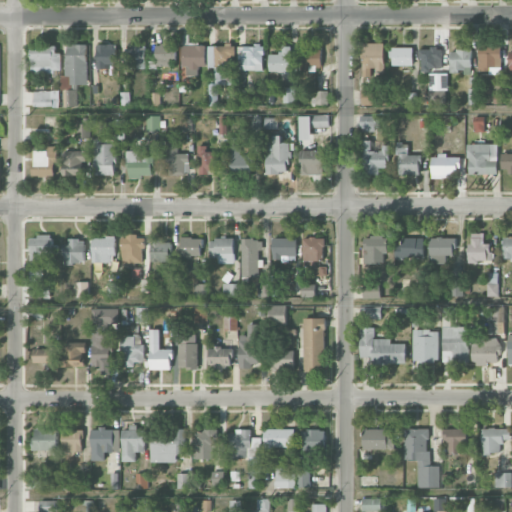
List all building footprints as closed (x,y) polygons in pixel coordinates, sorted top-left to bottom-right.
[(384,43),(363,43),(363,77),(373,77),(373,73),(384,73),(384,43)] [(113,44),(97,45),(97,69),(114,68),(113,44)] [(206,44),(182,45),(182,67),(186,67),(186,76),(199,76),(199,67),(206,66),(206,44)] [(207,45),(208,68),(215,68),(215,83),(209,83),(210,106),(218,106),(217,85),(232,84),(232,45),(207,45)] [(238,46),(238,70),(264,70),(263,45),(238,46)] [(501,45),(479,45),(478,75),(501,75),(501,45)] [(31,72),(59,72),(59,46),(31,46),(31,72)] [(146,47),(127,46),(126,67),(146,68),(146,47)] [(291,47),(281,46),(281,55),(270,54),(270,71),(291,71),(291,47)] [(322,70),(321,47),(312,47),(312,50),(300,51),(300,70),(322,70)] [(413,65),(413,48),(393,47),(392,65),(413,65)] [(442,70),(442,48),(420,48),(420,70),(442,70)] [(472,50),(450,50),(450,72),(471,73),(472,50)] [(448,73),(429,73),(428,104),(447,104),(448,73)] [(63,107),(78,106),(77,89),(63,90),(63,107)] [(387,105),(386,90),(362,91),(362,106),(387,105)] [(34,107),(59,106),(59,91),(33,91),(34,107)] [(328,105),(328,91),(312,91),(312,105),(328,105)] [(150,106),(160,106),(160,93),(151,92),(150,106)] [(160,130),(160,115),(147,116),(147,131),(160,130)] [(329,127),(329,115),(300,116),(301,141),(312,140),(311,128),(329,127)] [(192,116),(179,116),(180,131),(193,130),(192,116)] [(360,131),(379,131),(379,116),(360,116),(360,131)] [(484,131),(484,116),(474,117),(475,132),(484,131)] [(77,124),(77,139),(90,138),(90,124),(77,124)] [(266,143),(266,174),(289,174),(289,143),(282,143),(282,136),(273,136),(273,143),(266,143)] [(230,174),(250,174),(251,155),(240,154),(241,137),(231,137),(230,174)] [(95,175),(116,175),(116,140),(94,141),(95,175)] [(371,140),(362,140),(363,174),(379,174),(379,168),(389,168),(388,145),(380,145),(380,151),(372,151),(371,140)] [(178,143),(167,143),(167,174),(190,174),(189,153),(178,154),(178,143)] [(421,174),(420,155),(409,155),(408,143),(398,143),(398,174),(421,174)] [(497,144),(469,144),(469,174),(498,174),(497,144)] [(217,152),(207,152),(206,145),(198,145),(198,173),(217,173),(217,152)] [(47,150),(34,150),(33,176),(55,176),(55,146),(48,146),(47,150)] [(128,177),(153,176),(153,155),(146,155),(146,150),(128,151),(128,177)] [(323,150),(300,150),(301,175),(323,175),(323,150)] [(63,175),(85,175),(85,151),(63,151),(63,175)] [(511,153),(502,153),(501,172),(511,172),(511,153)] [(431,156),(432,178),(459,178),(459,155),(431,156)] [(469,262),(491,262),(491,243),(483,243),(483,234),(470,234),(469,262)] [(31,236),(31,262),(46,262),(47,253),(53,253),(53,236),(31,236)] [(143,265),(144,236),(121,236),(121,264),(143,265)] [(386,263),(386,236),(364,237),(365,263),(386,263)] [(115,237),(92,237),(93,262),(115,262),(115,237)] [(202,238),(182,237),(181,257),(202,257),(202,238)] [(303,267),(316,267),(316,259),(324,259),(324,237),(303,238),(303,267)] [(429,238),(430,263),(447,263),(447,256),(455,256),(455,237),(429,238)] [(171,261),(170,242),(163,242),(163,238),(151,238),(152,262),(171,261)] [(234,238),(209,239),(210,258),(218,257),(219,263),(235,263),(234,238)] [(296,238),(272,238),(273,261),(297,261),(296,238)] [(423,258),(424,238),(402,238),(402,244),(396,244),(396,257),(423,258)] [(242,277),(260,277),(259,239),(241,239),(242,277)] [(85,240),(64,240),(64,263),(85,264),(85,240)] [(451,296),(464,295),(463,279),(451,279),(451,296)] [(50,297),(50,280),(29,280),(29,297),(50,297)] [(88,297),(88,281),(76,282),(77,297),(88,297)] [(120,282),(107,283),(107,298),(120,297),(120,282)] [(193,297),(206,297),(207,284),(194,283),(193,297)] [(237,297),(238,284),(223,283),(222,296),(237,297)] [(301,297),(315,297),(315,284),(301,284),(301,297)] [(286,324),(287,306),(270,306),(269,324),(286,324)] [(361,319),(381,319),(382,306),(361,306),(361,319)] [(148,322),(148,308),(136,307),(136,322),(148,322)] [(194,323),(208,323),(207,308),(193,308),(194,323)] [(93,366),(102,366),(102,373),(111,373),(111,324),(118,324),(118,309),(93,309),(93,366)] [(223,330),(236,331),(237,317),(224,316),(223,330)] [(304,371),(326,371),(326,318),(304,318),(304,371)] [(239,366),(260,367),(260,324),(248,324),(248,335),(240,335),(239,366)] [(443,362),(469,362),(468,326),(443,327),(443,362)] [(406,364),(405,344),(391,344),(391,338),(375,338),(375,327),(360,328),(360,357),(371,357),(371,364),(406,364)] [(150,370),(172,369),(172,349),(160,349),(159,329),(150,329),(150,370)] [(414,362),(439,362),(439,330),(413,330),(414,362)] [(198,368),(198,334),(179,335),(179,369),(198,368)] [(145,344),(136,344),(136,336),(122,336),(121,355),(125,355),(125,367),(135,367),(135,362),(144,362),(145,344)] [(498,364),(499,338),(472,337),(472,363),(498,364)] [(64,367),(85,366),(85,342),(63,343),(64,367)] [(34,349),(34,364),(58,364),(58,344),(50,344),(50,349),(34,349)] [(209,348),(209,367),(231,366),(231,347),(209,348)] [(294,350),(269,350),(269,369),(294,369),(294,350)] [(123,427),(122,461),(136,461),(136,452),(144,452),(145,430),(137,429),(137,428),(123,427)] [(510,440),(510,428),(481,429),(482,454),(501,453),(501,440),(510,440)] [(33,450),(58,450),(58,429),(34,429),(33,450)] [(92,429),(91,461),(105,461),(106,452),(120,452),(120,429),(92,429)] [(216,430),(195,429),(194,459),(215,459),(216,430)] [(294,429),(264,429),(264,448),(294,448),(294,429)] [(363,450),(394,449),(394,438),(388,438),(388,429),(363,429),(363,450)] [(417,488),(440,488),(440,466),(429,466),(429,429),(405,429),(405,459),(418,460),(417,488)] [(447,454),(467,454),(466,429),(443,429),(444,441),(447,441),(447,454)] [(82,430),(62,431),(63,452),(83,451),(82,430)] [(247,488),(259,488),(260,437),(250,437),(251,431),(228,430),(228,457),(248,457),(247,488)] [(301,430),(301,451),(325,451),(325,430),(301,430)] [(152,462),(176,462),(176,453),(185,453),(185,432),(151,433),(152,462)] [(276,488),(295,488),(295,473),(284,473),(284,467),(276,468),(276,488)] [(310,488),(310,471),(297,470),(297,488),(310,488)] [(212,471),(212,487),(224,487),(224,472),(212,471)] [(136,474),(137,485),(147,484),(146,473),(136,474)] [(177,488),(189,488),(189,473),(178,473),(177,488)] [(511,487),(511,473),(495,473),(495,487),(511,487)] [(407,511),(416,511),(416,497),(407,498),(407,511)] [(299,511),(299,499),(287,498),(287,511),(299,511)] [(362,511),(381,511),(381,498),(362,498),(362,511)] [(433,511),(446,511),(446,498),(433,498),(433,511)] [(504,498),(491,499),(492,511),(505,511),(504,498)] [(269,511),(269,499),(256,499),(256,509),(244,510),(244,511),(269,511)] [(144,511),(152,511),(152,500),(144,500),(144,511)] [(211,511),(211,500),(202,500),(201,511),(211,511)] [(230,511),(240,511),(240,500),(229,500),(230,511)] [(57,511),(57,501),(39,501),(39,511),(57,511)]
